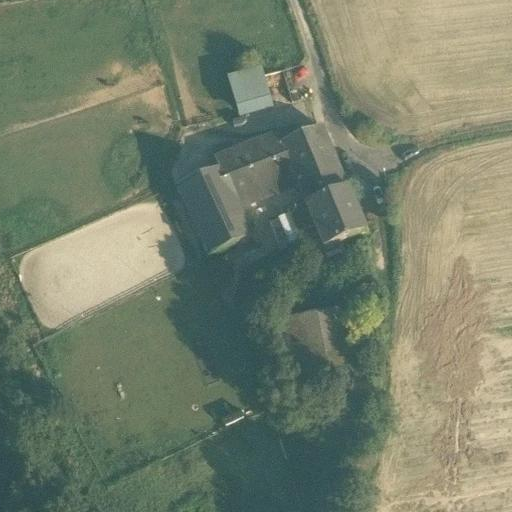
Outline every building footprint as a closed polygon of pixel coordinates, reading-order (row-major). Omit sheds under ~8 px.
[(231,82),(242,118),(271,109),(260,74),(231,82)] [(297,188),(298,190),(340,174),(321,130),(292,142),(280,147),(297,188)] [(283,193),(297,188),(280,147),(292,142),(279,138),(214,164),(218,173),(219,172),(236,208),(261,198),(260,196),(265,194),(267,198),(271,196),(272,196),(283,192),(283,193)] [(251,240),(236,208),(219,172),(218,173),(176,190),(208,261),(251,240)] [(346,190),(340,174),(298,190),(305,209),(347,192),(346,190)] [(305,209),(323,253),(340,246),(366,236),(347,192),(305,209)] [(315,257),(323,253),(305,209),(288,216),(306,260),(315,257)] [(347,264),(340,246),(323,253),(315,257),(322,274),(347,264)] [(277,326),(291,406),(370,391),(355,311),(277,326)]
